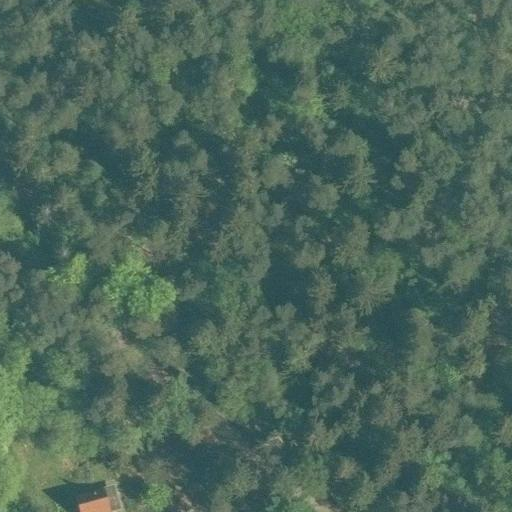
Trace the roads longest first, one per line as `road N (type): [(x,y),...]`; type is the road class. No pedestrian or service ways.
road 1 (track): [(323,511),(0,260)]
road 2 (track): [(67,455),(39,316),(68,286)]
